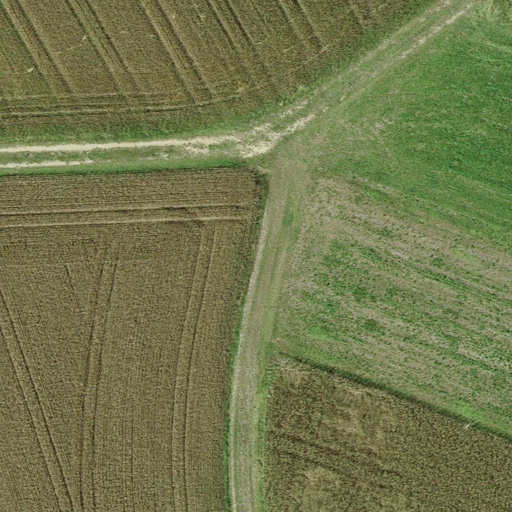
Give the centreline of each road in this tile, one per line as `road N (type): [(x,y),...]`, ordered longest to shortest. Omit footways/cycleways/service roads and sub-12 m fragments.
road 1 (track): [(481,0),(364,88),(259,145),(216,157),(0,168)]
road 2 (track): [(243,511),(264,258),(259,145)]
